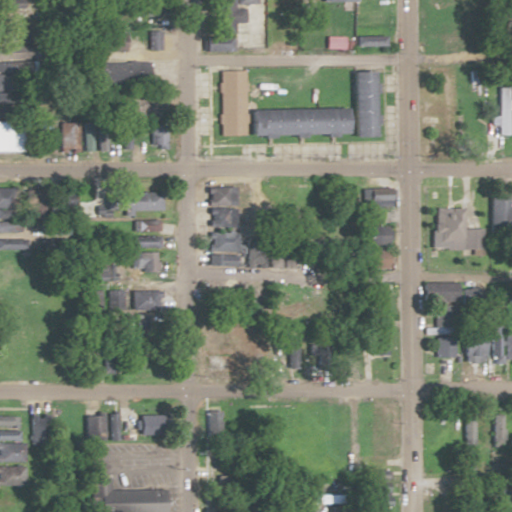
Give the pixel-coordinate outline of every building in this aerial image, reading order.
[(131,0),(132,15),(159,15),(158,0),(131,0)] [(214,0),(212,32),(232,34),(233,21),(242,22),(244,3),(253,4),(253,0),(214,0)] [(122,50),(122,28),(89,28),(89,50),(122,50)] [(146,30),(146,49),(159,49),(159,30),(146,30)] [(231,50),(231,35),(201,35),(201,50),(231,50)] [(3,60),(18,59),(17,44),(0,44),(0,99),(5,99),(3,60)] [(103,62),(103,85),(124,85),(124,62),(103,62)] [(242,69),(217,69),(217,134),(242,134),(242,69)] [(349,71),(350,136),(373,135),(372,70),(349,71)] [(507,87),(496,87),(496,134),(507,134),(507,87)] [(246,108),(246,135),(343,134),(343,108),(246,108)] [(75,147),(75,117),(58,117),(58,147),(75,147)] [(0,120),(0,150),(14,151),(14,120),(0,120)] [(129,124),(110,124),(110,145),(129,145),(129,124)] [(141,145),(164,146),(164,124),(142,124),(141,145)] [(85,143),(102,143),(102,127),(85,127),(85,143)] [(233,187),(204,187),(204,205),(233,205),(233,187)] [(49,195),(52,211),(68,208),(65,192),(49,195)] [(27,219),(39,219),(39,193),(27,193),(27,219)] [(104,193),(104,210),(159,210),(159,193),(104,193)] [(507,194),(488,194),(488,225),(507,225),(507,194)] [(206,208),(206,229),(234,229),(234,208),(206,208)] [(480,249),(480,228),(460,228),(460,208),(431,208),(430,248),(480,249)] [(155,248),(155,220),(129,220),(129,234),(124,234),(124,248),(155,248)] [(358,226),(358,244),(387,244),(387,226),(358,226)] [(0,249),(0,271),(16,272),(16,250),(0,249)] [(154,272),(154,252),(133,252),(133,272),(154,272)] [(110,280),(110,266),(94,266),(94,280),(110,280)] [(426,301),(450,301),(450,282),(426,282),(426,301)] [(102,311),(121,311),(121,290),(102,290),(102,311)] [(153,310),(154,292),(128,292),(128,310),(153,310)] [(431,306),(431,332),(450,332),(450,306),(431,306)] [(511,360),(511,332),(498,333),(498,318),(488,318),(488,361),(511,360)] [(384,327),(367,327),(367,354),(384,354),(384,327)] [(461,362),(480,362),(480,327),(461,327),(461,362)] [(286,337),(286,369),(297,369),(297,337),(286,337)] [(451,337),(432,337),(432,358),(451,358),(451,337)] [(265,367),(275,367),(275,350),(265,350),(265,367)] [(133,415),(133,435),(163,435),(163,415),(133,415)] [(472,415),(460,415),(460,474),(471,474),(472,415)] [(0,461),(21,462),(20,442),(16,442),(15,416),(0,416),(0,461)] [(100,416),(82,416),(82,440),(100,440),(100,416)] [(501,416),(491,416),(491,443),(501,443),(501,416)] [(0,466),(0,485),(20,485),(20,466),(0,466)] [(162,511),(162,490),(107,490),(107,477),(87,477),(87,511),(162,511)] [(358,506),(385,506),(385,486),(358,486),(358,506)]
